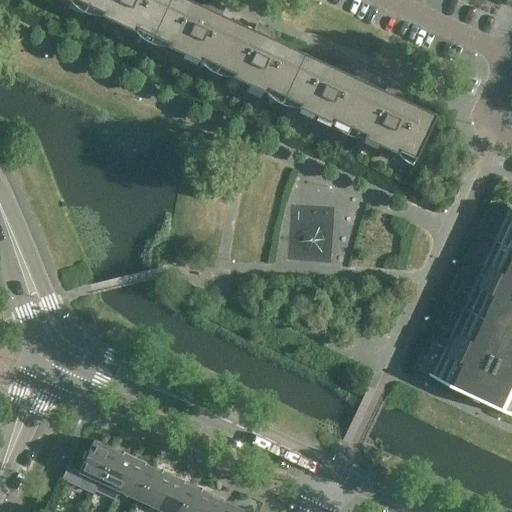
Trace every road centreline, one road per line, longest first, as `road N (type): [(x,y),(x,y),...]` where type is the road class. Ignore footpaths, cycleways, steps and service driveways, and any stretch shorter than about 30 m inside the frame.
road 1 (tertiary): [(339,472),(150,386)]
road 2 (residential): [(508,58),(385,0)]
